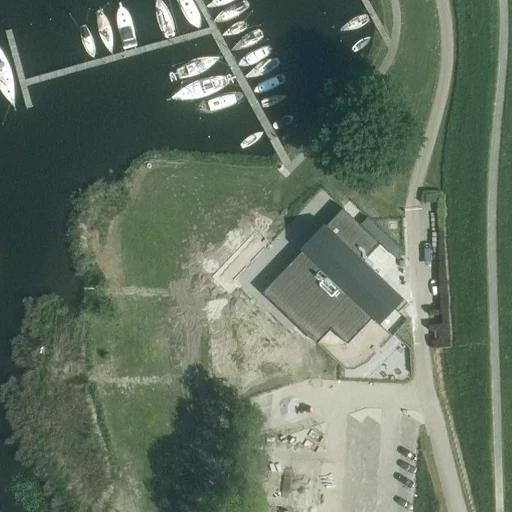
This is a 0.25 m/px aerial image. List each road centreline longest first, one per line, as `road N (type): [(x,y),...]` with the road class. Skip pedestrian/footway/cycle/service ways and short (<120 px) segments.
road 1 (unclassified): [(456,511),(422,370),(413,210)]
road 2 (residential): [(413,210),(445,61),(439,0)]
